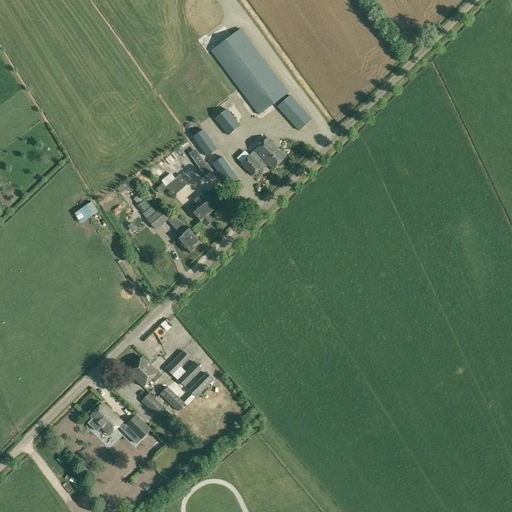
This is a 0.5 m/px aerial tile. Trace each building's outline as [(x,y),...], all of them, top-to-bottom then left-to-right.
[(258,115),(289,92),(240,28),(210,51),(258,115)] [(299,131),(312,119),(290,95),(277,107),(299,131)] [(228,135),(240,125),(226,109),(214,119),(228,135)] [(206,157),(218,150),(204,129),(192,137),(206,157)] [(272,169),(286,156),(268,138),(241,164),(252,176),(261,168),(263,170),(268,165),(272,169)] [(199,168),(205,176),(212,171),(206,163),(196,150),(190,154),(199,167),(199,168)] [(229,167),(219,174),(231,191),(241,183),(229,167)] [(165,187),(164,187),(166,188),(174,196),(187,185),(187,182),(180,174),(165,187)] [(166,188),(164,187),(165,187),(162,183),(156,189),(160,194),(166,188)] [(198,206),(192,211),(201,222),(202,222),(204,225),(207,225),(212,221),(212,219),(210,216),(215,212),(205,201),(207,199),(202,194),(194,201),(198,206)] [(147,220),(156,230),(169,219),(160,209),(147,220)] [(229,233),(237,224),(232,220),(224,229),(229,233)] [(141,231),(147,234),(150,228),(143,225),(141,231)] [(199,243),(200,243),(186,227),(181,232),(184,235),(178,241),(188,253),(195,248),(194,247),(199,243)] [(138,278),(132,282),(144,300),(150,297),(138,278)] [(165,326),(158,329),(163,338),(169,335),(165,326)] [(183,351),(165,368),(172,375),(190,358),(183,351)] [(141,369),(148,363),(142,357),(128,372),(137,381),(144,375),(142,373),(143,371),(141,369)] [(194,362),(177,380),(184,387),(201,369),(194,362)] [(157,372),(148,363),(141,369),(143,371),(142,373),(144,375),(137,381),(143,387),(157,372)] [(206,373),(188,391),(195,398),(213,380),(206,373)] [(160,394),(178,411),(185,404),(167,387),(160,394)] [(142,401),(156,415),(163,408),(149,393),(142,401)] [(109,435),(122,422),(103,404),(90,417),(109,435)] [(147,425),(140,418),(136,414),(125,426),(140,441),(151,429),(147,425)] [(231,426),(238,421),(233,415),(226,419),(231,426)]
